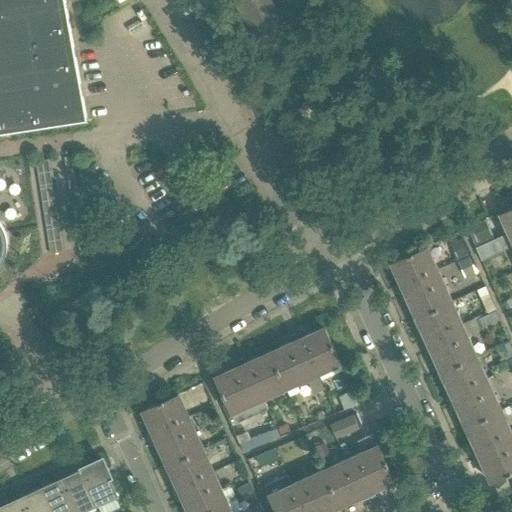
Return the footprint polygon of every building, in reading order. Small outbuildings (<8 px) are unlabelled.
[(0,0),(0,257),(2,252),(3,251),(4,242),(4,241),(3,233),(3,231),(0,225),(0,133),(87,120),(65,0),(0,0)] [(259,59),(292,39),(268,0),(236,0),(248,21),(239,27),(259,59)] [(319,108),(306,98),(296,111),(309,121),(319,108)] [(511,207),(500,213),(508,232),(476,247),(481,260),(511,245),(511,207)] [(478,244),(493,237),(485,220),(470,227),(478,244)] [(461,238),(451,243),(457,258),(468,253),(461,238)] [(416,317),(452,302),(427,246),(411,253),(411,252),(406,255),(406,256),(391,263),(401,285),(396,287),(402,298),(406,296),(416,317)] [(476,271),(469,256),(458,261),(465,276),(476,271)] [(511,301),(510,298),(503,301),(506,309),(511,306),(511,301)] [(440,372),(477,356),(452,302),(416,317),(425,339),(421,341),(426,352),(431,350),(440,372)] [(478,328),(499,319),(495,311),(475,320),(478,328)] [(269,352),(285,388),(340,363),(333,348),(334,347),(332,342),(331,342),(324,327),(302,337),(300,333),(288,338),(290,342),(269,352)] [(507,342),(498,346),(503,357),(511,353),(507,342)] [(230,413),(285,388),(269,352),(247,362),(245,357),(234,363),(236,367),(214,377),(221,392),(220,393),(223,398),(223,397),(230,413)] [(465,426),(501,410),(477,356),(440,372),(450,393),(446,395),(450,405),(451,407),(455,405),(465,426)] [(324,389),(319,378),(312,381),(317,392),(324,389)] [(339,396),(344,409),(357,403),(351,391),(339,396)] [(167,465),(203,449),(178,393),(162,401),(162,400),(157,402),(157,403),(142,410),(152,432),(147,434),(153,446),(157,443),(167,465)] [(511,433),(501,410),(465,426),(475,448),(470,450),(475,461),(480,459),(490,481),(494,479),(498,487),(506,481),(503,475),(506,474),(506,475),(511,473),(511,472),(511,471),(511,433)] [(335,437),(358,428),(353,415),(330,425),(335,437)] [(273,440),(270,431),(240,444),(244,453),(273,440)] [(386,460),(385,460),(372,434),(358,441),(362,452),(323,470),(339,506),(361,496),(363,500),(365,499),(374,495),(372,491),(394,481),(387,465),(388,465),(386,460)] [(328,452),(324,442),(314,446),(319,457),(328,452)] [(188,511),(208,511),(228,503),(203,449),(167,465),(177,487),(172,489),(178,500),(182,498),(188,511)] [(95,503),(95,504),(96,507),(117,498),(101,461),(80,470),(95,503)] [(61,479),(75,511),(76,511),(95,504),(95,503),(80,470),(61,479)] [(264,485),(275,510),(274,511),(324,511),(339,506),(323,470),(290,485),(286,475),(264,485)] [(51,511),(75,511),(61,479),(41,488),(51,511)] [(240,496),(253,491),(249,482),(236,488),(240,496)] [(21,497),(28,511),(51,511),(41,488),(21,497)] [(4,511),(28,511),(21,497),(2,506),(4,511)] [(232,511),(228,503),(208,511),(232,511)] [(262,511),(258,503),(245,509),(246,511),(262,511)]
